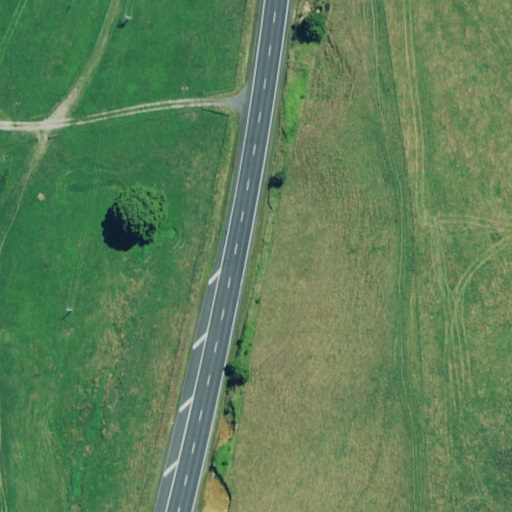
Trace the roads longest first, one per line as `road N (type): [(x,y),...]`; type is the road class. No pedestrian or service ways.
road 1 (trunk): [(180,511),(254,164),(277,0)]
road 2 (track): [(121,0),(99,55),(54,128),(0,265)]
